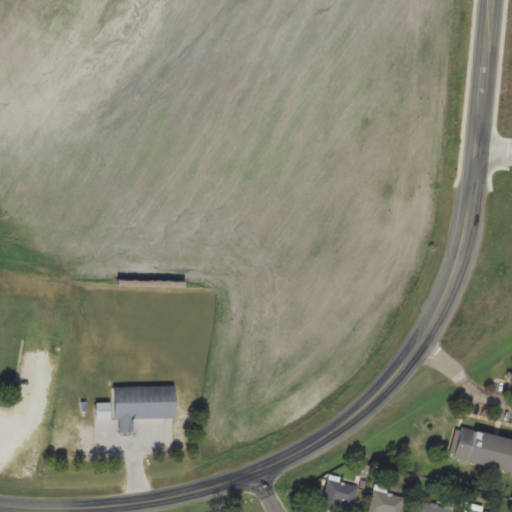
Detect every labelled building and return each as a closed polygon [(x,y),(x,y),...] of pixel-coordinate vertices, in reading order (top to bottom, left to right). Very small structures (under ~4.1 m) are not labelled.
[(111,419),(118,419),(118,431),(131,431),(131,417),(172,417),(172,385),(111,385),(111,419)] [(95,418),(108,418),(108,408),(105,408),(105,403),(95,403),(95,418)] [(511,439),(455,426),(448,457),(511,471),(511,439)] [(345,511),(350,511),(357,485),(327,478),(321,506),(345,511)] [(401,511),(403,492),(371,490),(369,511),(401,511)] [(450,511),(452,506),(417,500),(414,511),(450,511)]
